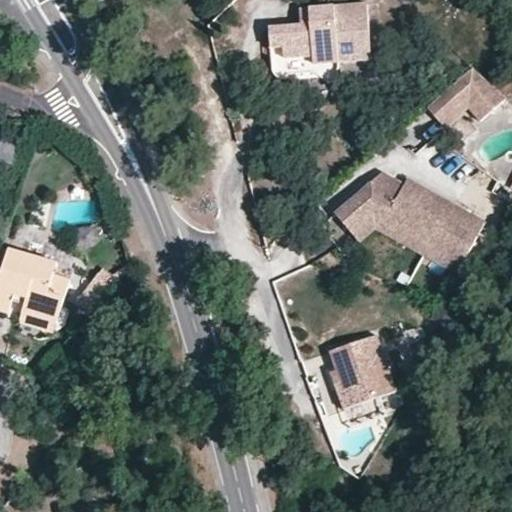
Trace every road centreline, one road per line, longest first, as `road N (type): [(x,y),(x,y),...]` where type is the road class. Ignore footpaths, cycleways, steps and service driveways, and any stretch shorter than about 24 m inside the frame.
road 1 (secondary): [(241,511),(171,263)]
road 2 (secondary): [(171,263),(142,164),(89,49)]
road 3 (residential): [(237,241),(307,432)]
road 4 (secondary): [(99,131),(171,263)]
road 5 (track): [(240,507),(329,478),(354,511)]
